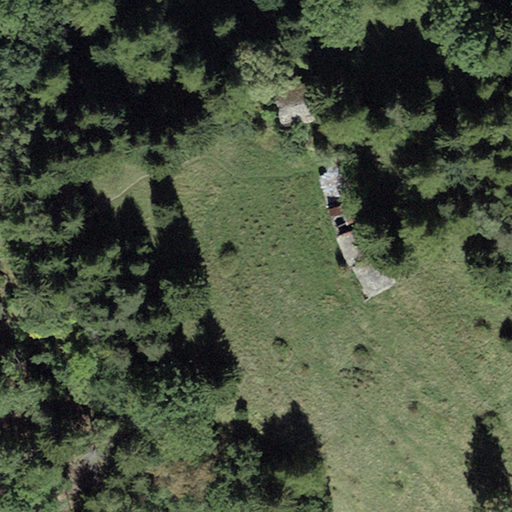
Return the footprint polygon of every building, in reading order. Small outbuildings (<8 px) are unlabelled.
[(314,84),(276,95),(287,132),(324,122),(314,84)] [(333,159),(327,160),(330,184),(325,185),(328,203),(351,200),(346,168),(335,170),(333,159)] [(354,203),(326,214),(335,237),(363,226),(354,203)] [(355,233),(337,240),(346,265),(364,259),(355,233)] [(381,258),(356,272),(372,300),(397,287),(381,258)]
